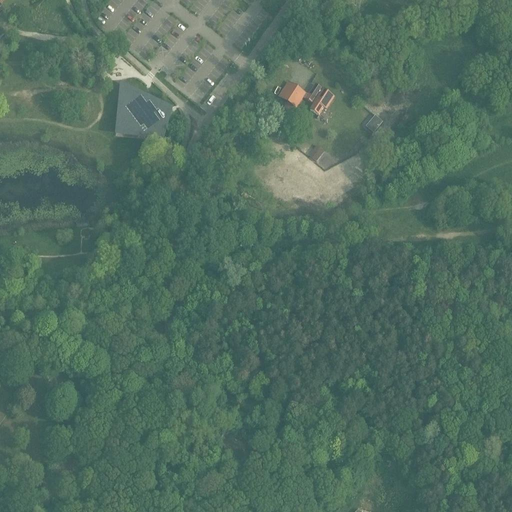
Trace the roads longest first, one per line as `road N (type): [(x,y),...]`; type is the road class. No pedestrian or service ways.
road 1 (unclassified): [(163,333),(174,227),(202,122),(290,0)]
road 2 (unclassified): [(157,511),(152,438),(163,333)]
road 3 (unknown): [(0,307),(135,317),(166,301)]
road 4 (unclassified): [(163,333),(0,314)]
